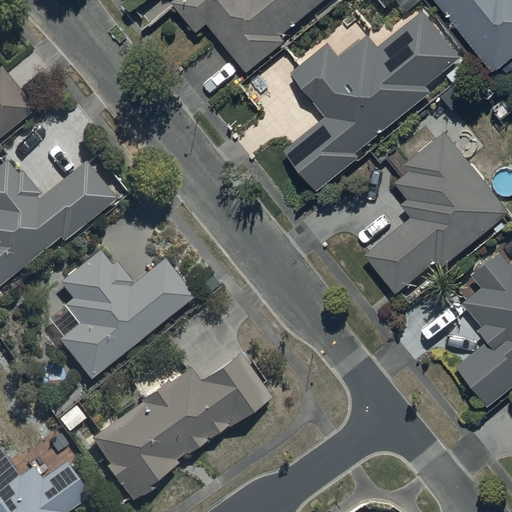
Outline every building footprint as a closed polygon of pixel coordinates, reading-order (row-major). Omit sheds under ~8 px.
[(285,33),(280,26),(312,0),(174,0),(194,24),(206,15),(246,65),(285,33)] [(511,0),(441,0),(492,63),(511,46),(511,0)] [(325,109),(283,142),(316,183),(358,149),(355,145),(430,84),(425,78),(442,64),(453,78),(466,68),(455,54),(459,51),(421,3),(409,12),(402,4),(395,9),(400,15),(398,17),(401,20),(390,29),(386,24),(372,35),(361,21),(349,30),(341,21),(326,33),(328,35),(290,66),(325,109)] [(0,128),(34,101),(0,59),(0,128)] [(508,203),(444,123),(403,156),(408,163),(395,174),(409,191),(400,199),(409,210),(364,247),(395,286),(435,254),(439,259),(508,203)] [(0,275),(56,228),(61,234),(113,192),(82,154),(39,189),(18,163),(15,165),(4,152),(0,154),(0,275)] [(56,332),(88,372),(191,288),(161,252),(132,276),(114,254),(109,257),(97,242),(57,275),(70,291),(61,298),(75,316),(56,332)] [(511,376),(511,255),(509,258),(499,245),(471,267),(481,279),(462,295),(482,319),(478,321),(487,333),(456,358),(487,397),(511,376)] [(149,472),(269,390),(237,343),(195,372),(187,362),(168,375),(166,372),(139,391),(141,393),(86,431),(130,495),(154,479),(149,472)] [(0,511),(67,511),(64,506),(88,489),(64,454),(38,472),(29,459),(17,468),(0,443),(0,511)]
